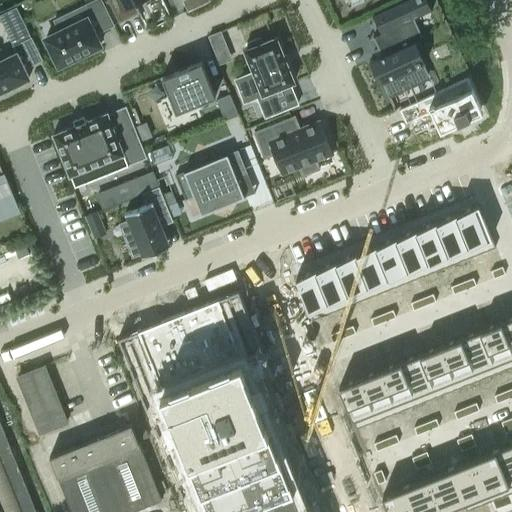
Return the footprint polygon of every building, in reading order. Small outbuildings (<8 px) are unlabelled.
[(58,31),(45,38),(59,65),(72,59),(87,52),(87,51),(100,45),(95,34),(113,25),(100,0),(94,0),(86,4),(91,15),(58,31)] [(107,0),(119,22),(139,12),(134,2),(137,0),(107,0)] [(187,0),(191,8),(208,0),(187,0)] [(428,74),(423,63),(413,41),(415,40),(422,37),(414,18),(429,11),(423,0),(404,0),(375,14),(383,32),(381,34),(373,37),(382,55),(376,58),(372,60),(382,82),(387,93),(428,74)] [(213,48),(225,44),(220,31),(209,36),(213,48)] [(3,91),(4,90),(11,87),(12,86),(13,85),(29,77),(24,68),(42,60),(31,36),(12,46),(16,53),(0,60),(0,91),(3,90),(3,91)] [(253,71),(235,79),(239,90),(244,102),(257,97),(265,117),(298,104),(289,83),(292,82),(294,81),(293,80),(287,64),(283,54),(276,38),(277,38),(276,37),(274,37),(275,37),(262,43),(259,37),(246,43),(248,48),(246,49),(244,50),(245,51),(253,71)] [(201,61),(162,77),(176,111),(215,95),(201,61)] [(467,77),(399,109),(406,123),(431,111),(439,128),(440,131),(458,123),(470,118),(483,112),(481,108),(467,77)] [(229,94),(217,99),(225,118),(238,113),(229,94)] [(129,110),(135,124),(140,122),(135,108),(129,110)] [(54,133),(53,133),(53,135),(54,135),(69,173),(69,174),(70,175),(71,175),(75,185),(94,178),(90,167),(122,154),(127,165),(146,157),(133,125),(115,132),(107,113),(108,113),(107,112),(105,112),(106,113),(87,120),(73,125),(73,126),(55,133),(54,133)] [(254,131),(264,157),(274,153),(282,173),(299,166),(302,175),(319,168),(316,159),(322,157),(320,152),(330,148),(319,120),(300,128),(294,115),(254,131)] [(168,144),(147,152),(151,164),(172,156),(168,144)] [(238,149),(175,174),(185,198),(193,195),(201,213),(244,196),(237,177),(247,173),(238,149)] [(0,165),(0,211),(8,209),(7,208),(15,205),(12,198),(13,198),(3,172),(0,165)] [(141,176),(130,180),(136,193),(159,184),(153,171),(141,176)] [(169,245),(169,244),(166,237),(161,225),(155,209),(166,204),(159,186),(142,193),(147,203),(125,212),(125,214),(126,213),(128,219),(134,232),(124,236),(132,256),(142,253),(143,254),(142,255),(142,256),(164,248),(168,246),(169,245)] [(479,204),(457,213),(474,255),(495,246),(479,204)] [(97,211),(85,215),(94,237),(106,233),(97,211)] [(457,213),(437,221),(454,263),(474,255),(457,213)] [(437,221),(417,229),(434,271),(454,263),(437,221)] [(417,229),(397,237),(414,279),(434,271),(417,229)] [(397,237),(377,245),(394,287),(414,279),(397,237)] [(377,245),(356,252),(373,295),(394,287),(377,245)] [(356,252),(336,260),(353,303),(366,298),(373,295),(356,252)] [(336,260),(316,268),(333,311),(353,303),(336,260)] [(502,266),(491,270),(494,278),(505,273),(502,266)] [(316,268),(296,276),(313,319),(333,311),(316,268)] [(473,277),(461,282),(464,289),(476,285),(473,277)] [(461,282),(451,286),(454,293),(464,289),(461,282)] [(128,332),(118,336),(122,346),(130,366),(134,376),(142,396),(142,397),(146,407),(146,406),(154,426),(154,427),(158,437),(158,436),(166,457),(170,467),(178,487),(182,497),(188,511),(325,511),(325,510),(326,509),(322,499),(321,500),(313,480),(314,479),(310,469),(309,469),(301,449),(302,449),(298,439),(297,439),(289,419),(290,419),(286,409),(276,413),(268,393),(278,389),(274,379),(273,379),(266,359),(262,349),(261,349),(254,329),(250,319),(242,299),(242,298),(238,289),(228,292),(229,293),(128,333),(128,332)] [(433,293),(421,298),(424,305),(436,301),(433,293)] [(421,298),(410,302),(413,309),(424,305),(421,298)] [(393,309),(381,314),(384,321),(396,317),(393,309)] [(381,314),(370,318),(373,325),(384,321),(381,314)] [(511,316),(501,321),(511,349),(511,316)] [(511,349),(501,321),(480,329),(497,372),(511,365),(511,349)] [(353,325),(341,330),(344,337),(356,333),(353,325)] [(480,329),(460,337),(477,380),(497,372),(480,329)] [(341,330),(330,334),(333,341),(344,337),(341,330)] [(443,344),(440,345),(457,388),(462,386),(477,380),(460,337),(443,344)] [(440,345),(420,353),(437,396),(457,388),(440,345)] [(420,353),(400,361),(417,403),(437,396),(420,353)] [(400,361),(380,369),(397,411),(417,403),(400,361)] [(40,432),(67,421),(44,365),(17,376),(40,432)] [(380,369),(360,377),(377,419),(397,411),(380,369)] [(360,377),(339,385),(356,428),(377,419),(360,377)] [(505,390),(494,395),(497,402),(508,398),(505,390)] [(476,402),(465,406),(468,414),(479,410),(476,402)] [(465,406),(454,411),(457,418),(468,414),(465,406)] [(436,418),(425,422),(428,430),(439,425),(436,418)] [(511,427),(508,418),(501,421),(505,433),(511,429),(511,427)] [(424,423),(414,427),(417,434),(428,430),(425,422),(424,423)] [(72,511),(126,511),(162,498),(131,423),(50,455),(72,511)] [(471,433),(464,436),(468,447),(476,444),(471,433)] [(0,475),(19,468),(6,434),(0,436),(0,475)] [(396,434),(385,438),(388,446),(399,441),(396,434)] [(464,436),(456,439),(461,450),(468,447),(464,436)] [(385,438),(373,443),(376,450),(388,446),(385,438)] [(511,442),(495,450),(511,492),(511,491),(511,442)] [(495,450),(473,458),(490,501),(511,492),(495,450)] [(427,451),(419,454),(424,465),(431,462),(427,451)] [(419,454),(412,457),(416,468),(424,465),(419,454)] [(473,458),(450,467),(467,510),(490,501),(473,458)] [(450,467),(428,476),(442,511),(443,511),(442,509),(463,501),(466,510),(467,510),(450,467)] [(0,511),(2,511),(32,501),(19,468),(0,475),(0,511)] [(381,469),(374,472),(378,483),(386,480),(381,469)] [(442,511),(428,476),(406,485),(416,511),(442,511)] [(416,511),(406,485),(382,494),(389,511),(416,511)] [(36,511),(32,501),(2,511),(36,511)]
